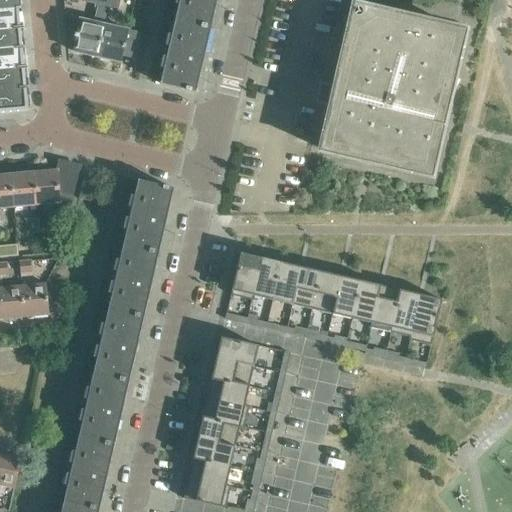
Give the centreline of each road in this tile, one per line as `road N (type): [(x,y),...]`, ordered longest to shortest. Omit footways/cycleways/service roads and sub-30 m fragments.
road 1 (residential): [(131,511),(210,172)]
road 2 (residential): [(222,120),(48,84)]
road 3 (residential): [(210,172),(50,134)]
road 4 (residential): [(222,120),(250,0)]
